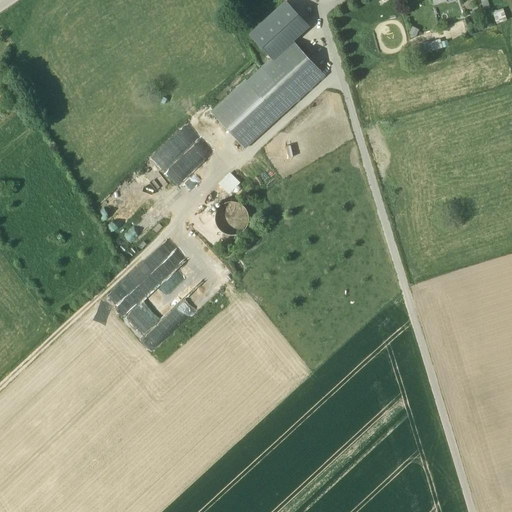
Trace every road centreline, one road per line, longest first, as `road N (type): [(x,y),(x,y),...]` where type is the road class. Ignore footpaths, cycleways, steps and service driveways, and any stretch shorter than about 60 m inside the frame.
road 1 (track): [(472,511),(323,9)]
road 2 (track): [(0,387),(338,73)]
